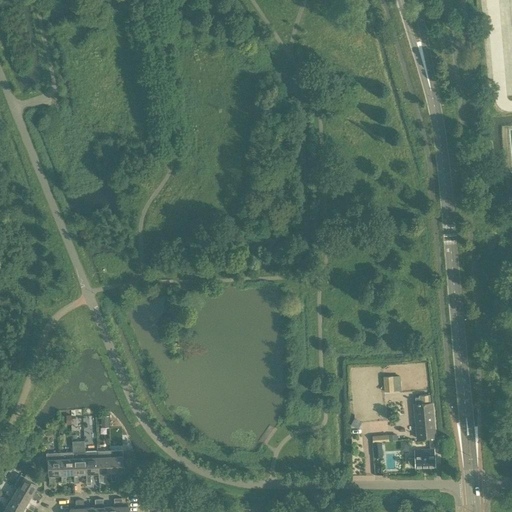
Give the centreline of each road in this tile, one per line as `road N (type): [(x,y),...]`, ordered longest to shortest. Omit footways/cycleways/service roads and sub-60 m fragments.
road 1 (unclassified): [(467,485),(251,484),(211,475),(174,454),(129,395),(0,71)]
road 2 (tertiary): [(467,415),(425,69)]
